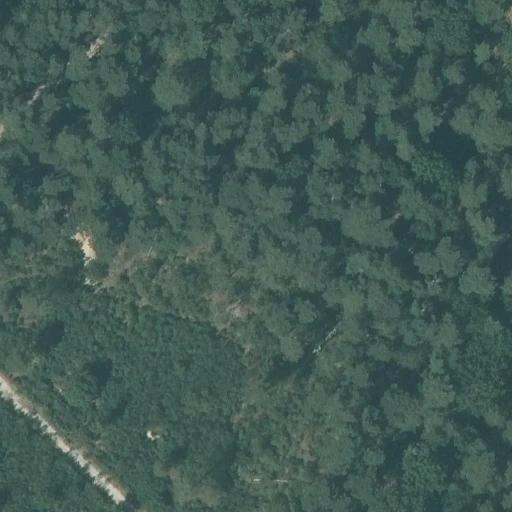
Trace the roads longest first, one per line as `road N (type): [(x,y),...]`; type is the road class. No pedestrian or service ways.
road 1 (track): [(411,511),(511,340)]
road 2 (track): [(133,511),(0,382)]
road 3 (track): [(0,124),(131,0)]
